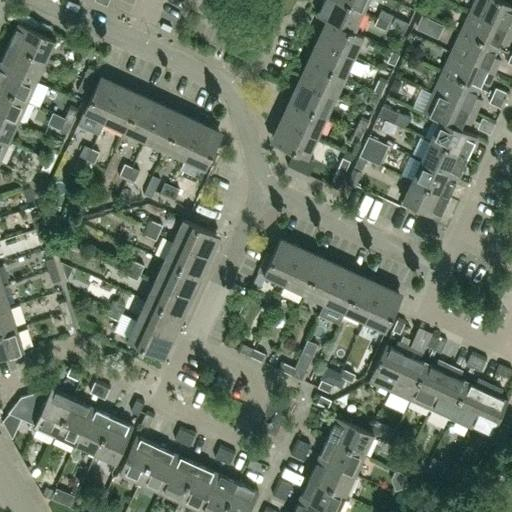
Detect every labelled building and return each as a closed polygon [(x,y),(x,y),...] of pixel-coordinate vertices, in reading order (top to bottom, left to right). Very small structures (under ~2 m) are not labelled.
[(352,29),(361,10),(340,0),(321,0),(315,13),(325,18),(352,30),(352,29)] [(340,0),(361,10),(365,0),(340,0)] [(511,14),(511,11),(511,4),(502,0),(472,0),(468,10),(511,30),(511,29),(511,14)] [(389,22),(392,15),(379,9),(376,16),(389,22)] [(506,42),(511,30),(468,10),(459,30),(496,47),(500,39),(506,42)] [(421,14),(415,28),(426,33),(432,19),(421,14)] [(385,30),(389,22),(376,16),(372,24),(385,30)] [(395,16),(392,23),(404,29),(407,22),(395,16)] [(352,55),(362,34),(352,29),(352,30),(325,18),(316,38),(352,55)] [(44,59),(53,38),(17,22),(7,42),(44,59)] [(492,54),(496,47),(459,30),(450,50),(493,70),(499,57),(492,54)] [(409,31),(405,38),(412,42),(416,35),(409,31)] [(343,75),(352,55),(316,38),(307,58),(343,75)] [(0,57),(0,63),(35,79),(44,59),(7,42),(0,57)] [(394,63),(399,51),(392,47),(386,60),(394,63)] [(488,82),(493,70),(450,50),(440,71),(477,88),(481,79),(488,82)] [(334,95),(343,75),(307,58),(297,78),(334,95)] [(0,63),(0,87),(25,100),(35,79),(0,63)] [(89,80),(93,71),(95,67),(88,64),(82,77),(89,80)] [(474,95),(477,88),(440,71),(431,90),(475,110),(481,98),(474,95)] [(104,121),(121,84),(100,74),(83,111),(104,121)] [(381,91),(387,79),(379,75),(373,88),(381,91)] [(83,93),(89,80),(82,77),(76,90),(83,93)] [(325,115),(334,95),(297,78),(288,98),(325,115)] [(394,78),(389,88),(396,92),(401,82),(397,80),(394,78)] [(124,130),(141,93),(121,84),(104,121),(124,130)] [(504,100),(508,92),(494,86),(491,93),(504,100)] [(25,100),(0,87),(0,112),(16,120),(25,100)] [(375,104),(381,91),(373,88),(367,101),(375,104)] [(469,122),(475,110),(431,90),(422,111),(438,119),(438,118),(459,128),(459,127),(463,119),(469,122)] [(143,139),(160,102),(141,93),(124,130),(143,139)] [(501,107),(504,100),(491,93),(487,101),(501,107)] [(316,135),(325,115),(288,98),(279,118),(316,135)] [(163,148),(181,111),(160,102),(143,139),(163,148)] [(384,118),(390,105),(382,102),(376,114),(384,118)] [(71,120),(76,108),(69,104),(63,117),(71,120)] [(184,157),(201,120),(181,111),(163,148),(184,157)] [(0,112),(0,136),(7,140),(16,120),(0,112)] [(378,131),(384,118),(376,114),(370,127),(378,131)] [(362,131),(368,118),(361,115),(355,128),(362,131)] [(489,133),(495,119),(487,116),(481,129),(489,133)] [(65,134),(71,120),(63,117),(57,130),(65,134)] [(306,156),(316,135),(279,118),(269,139),(306,156)] [(465,156),(475,135),(459,127),(459,128),(438,118),(438,119),(429,139),(465,156)] [(204,167),(222,130),(201,120),(184,157),(204,167)] [(356,144),(362,131),(355,128),(349,140),(356,144)] [(456,176),(465,156),(429,139),(420,159),(456,176)] [(366,158),(372,145),(364,141),(358,154),(366,158)] [(52,160),(58,148),(51,144),(45,157),(52,160)] [(85,160),(91,147),(84,144),(78,157),(85,160)] [(93,164),(99,151),(91,147),(85,160),(93,164)] [(360,170),(366,158),(358,154),(352,167),(360,170)] [(343,172),(349,159),(342,156),(336,169),(343,172)] [(46,173),(52,160),(45,157),(39,170),(46,173)] [(447,195),(456,176),(420,159),(411,179),(447,195)] [(125,179),(131,166),(124,163),(118,175),(125,179)] [(133,182),(139,169),(131,166),(125,179),(133,182)] [(346,179),(346,180),(355,184),(362,171),(360,170),(352,167),(346,179)] [(152,174),(143,193),(150,196),(159,177),(152,174)] [(438,216),(447,195),(411,179),(401,200),(438,216)] [(165,197),(171,184),(164,181),(158,194),(165,197)] [(33,198),(28,183),(20,186),(25,200),(33,198)] [(173,201),(179,188),(171,184),(165,197),(173,201)] [(42,226),(38,212),(30,215),(34,228),(42,226)] [(210,255),(219,234),(182,217),(172,237),(210,255)] [(158,231),(161,224),(148,218),(145,225),(158,231)] [(158,231),(145,225),(142,233),(154,239),(158,231)] [(46,239),(42,226),(34,228),(38,242),(46,239)] [(283,282),(300,245),(279,236),(262,273),(283,282)] [(200,275),(210,255),(172,237),(163,258),(200,275)] [(303,291),(320,254),(300,245),(283,282),(303,291)] [(55,268),(51,254),(43,256),(47,270),(55,268)] [(323,301),(340,264),(320,254),(303,291),(323,301)] [(139,271),(143,264),(130,258),(126,265),(139,271)] [(191,295),(200,275),(163,258),(154,278),(191,295)] [(343,310),(360,273),(340,264),(323,301),(343,310)] [(139,271),(126,265),(123,273),(136,279),(139,271)] [(59,281),(55,268),(47,270),(52,283),(59,281)] [(363,319),(380,282),(360,273),(343,310),(363,319)] [(182,315),(191,295),(154,278),(145,298),(182,315)] [(384,329),(401,292),(380,282),(363,319),(384,329)] [(11,293),(8,283),(0,285),(0,308),(10,305),(6,294),(11,293)] [(69,309),(65,296),(57,299),(61,312),(69,309)] [(121,312),(124,304),(112,298),(108,306),(121,312)] [(173,335),(182,315),(145,298),(135,318),(173,335)] [(0,308),(0,331),(16,327),(10,305),(0,308)] [(117,319),(121,312),(108,306),(105,313),(117,319)] [(73,324),(69,309),(61,312),(65,326),(73,324)] [(173,335),(135,318),(122,312),(114,330),(127,336),(126,339),(163,356),(173,335)] [(97,323),(80,315),(83,330),(92,335),(97,323)] [(398,332),(405,319),(397,315),(391,329),(398,332)] [(0,355),(23,348),(16,327),(0,331),(0,355)] [(432,348),(438,334),(430,331),(424,344),(432,348)] [(440,351),(446,338),(438,334),(432,348),(440,351)] [(389,388),(409,345),(397,339),(394,346),(385,342),(368,379),(389,388)] [(249,354),(253,346),(240,340),(236,348),(249,354)] [(409,398),(426,361),(418,357),(421,351),(409,345),(389,388),(409,398)] [(262,360),(266,352),(253,346),(249,354),(262,360)] [(305,372),(313,354),(302,349),(294,367),(291,374),(304,380),(307,373),(305,372)] [(472,366),(478,353),(471,349),(464,363),(472,366)] [(479,370),(486,356),(478,353),(472,366),(479,370)] [(429,407),(449,364),(437,358),(434,364),(426,361),(409,398),(429,407)] [(291,374),(294,367),(284,362),(280,369),(291,374)] [(508,376),(511,368),(498,362),(494,370),(508,376)] [(449,416),(466,379),(459,376),(461,369),(449,364),(429,407),(449,416)] [(79,379),(83,372),(69,366),(66,373),(79,379)] [(351,380),(355,373),(342,367),(339,375),(351,380)] [(469,425),(489,382),(477,376),(474,383),(466,379),(449,416),(469,425)] [(96,394),(103,381),(95,377),(89,391),(96,394)] [(331,392),(335,384),(320,377),(317,385),(331,392)] [(104,398),(110,384),(103,381),(96,394),(104,398)] [(490,435),(507,398),(498,394),(501,387),(489,382),(469,425),(490,435)] [(54,432),(71,396),(51,386),(34,423),(54,432)] [(327,406),(331,399),(318,392),(314,400),(327,406)] [(75,442),(91,405),(71,396),(54,432),(75,442)] [(137,413),(143,400),(136,396),(130,410),(137,413)] [(95,451),(112,414),(91,405),(75,442),(95,451)] [(148,426),(154,413),(146,409),(140,422),(148,426)] [(116,461),(132,424),(112,414),(95,451),(116,461)] [(374,432),(336,414),(326,435),(364,453),(374,432)] [(375,422),(371,430),(379,434),(383,426),(375,422)] [(182,441),(187,428),(180,425),(174,438),(182,441)] [(189,444),(195,431),(187,428),(182,441),(189,444)] [(139,479),(156,443),(135,433),(118,470),(139,479)] [(317,455),(355,473),(364,453),(326,435),(326,436),(317,455)] [(311,444),(297,437),(294,445),(307,451),(311,444)] [(159,489),(176,452),(156,443),(139,479),(159,489)] [(221,459),(227,447),(220,443),(214,456),(221,459)] [(304,458),(307,451),(294,445),(290,452),(304,458)] [(229,463),(235,450),(227,447),(221,459),(229,463)] [(179,498),(196,461),(176,452),(159,489),(179,498)] [(354,473),(355,473),(317,455),(308,475),(345,493),(354,473)] [(257,469),(260,462),(247,456),(244,463),(257,469)] [(432,456),(427,468),(439,474),(445,462),(432,456)] [(196,461),(179,498),(200,507),(216,471),(196,461)] [(221,511),(237,480),(225,475),(216,471),(200,507),(210,511),(221,511)] [(298,496),(333,511),(336,511),(345,493),(308,475),(308,476),(298,496)] [(288,491),(292,483),(279,477),(275,485),(288,491)] [(246,511),(257,489),(237,480),(221,511),(246,511)] [(288,491),(275,485),(271,492),(285,499),(288,491)] [(46,486),(42,493),(51,497),(54,489),(46,486)] [(69,505),(74,494),(66,491),(61,502),(69,505)] [(333,511),(298,496),(290,511),(333,511)]
